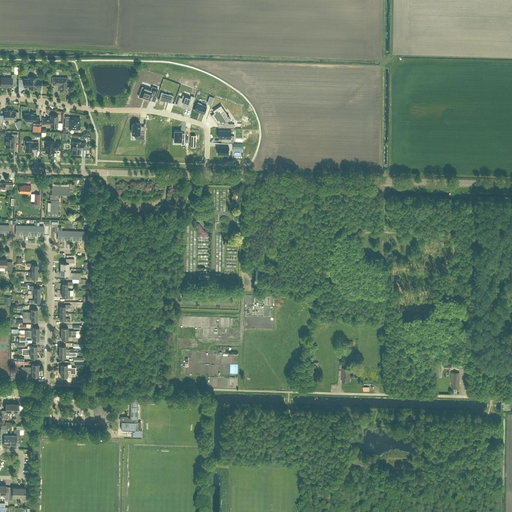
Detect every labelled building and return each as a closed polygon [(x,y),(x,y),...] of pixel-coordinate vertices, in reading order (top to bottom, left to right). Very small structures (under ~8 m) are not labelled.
[(1,79),(0,78),(0,85),(1,86),(1,87),(12,87),(12,85),(16,85),(16,74),(11,74),(11,77),(1,77),(1,79)] [(29,88),(37,88),(37,87),(41,87),(41,79),(37,79),(37,77),(29,77),(29,79),(24,79),(24,87),(29,87),(29,88)] [(60,85),(60,92),(67,92),(67,78),(53,77),(52,85),(60,85)] [(138,96),(139,96),(149,100),(150,100),(150,99),(151,95),(155,97),(155,96),(158,89),(152,87),(151,90),(142,87),(139,96),(138,96)] [(161,92),(159,100),(165,102),(165,101),(171,103),(173,96),(161,92)] [(179,98),(177,105),(186,108),(187,105),(188,105),(189,103),(192,104),(194,97),(191,96),(190,98),(183,95),(182,98),(179,98)] [(197,103),(194,110),(204,114),(207,106),(201,104),(202,103),(198,102),(198,103),(197,103)] [(215,112),(211,114),(213,117),(217,123),(218,123),(223,123),(223,127),(234,127),(234,123),(229,123),(228,121),(231,119),(229,116),(228,114),(221,105),(213,110),(215,112)] [(15,119),(15,111),(12,111),(12,110),(7,110),(7,111),(4,111),(4,115),(0,115),(0,122),(3,122),(3,119),(15,119)] [(25,113),(24,120),(33,121),(33,124),(39,124),(39,118),(36,118),(36,113),(31,113),(25,113)] [(42,118),(42,124),(50,124),(50,126),(57,127),(58,116),(51,115),(50,119),(49,119),(49,118),(42,118)] [(72,118),(71,118),(65,118),(65,127),(69,127),(69,128),(79,129),(80,125),(80,122),(80,121),(80,118),(76,118),(76,117),(73,117),(72,118)] [(132,123),(131,134),(135,134),(135,139),(144,139),(144,130),(140,129),(140,126),(140,122),(135,122),(135,123),(132,123)] [(147,133),(147,140),(153,141),(153,137),(158,137),(158,139),(158,125),(151,125),(150,134),(147,133)] [(158,125),(158,139),(162,139),(162,142),(169,143),(169,136),(166,136),(166,127),(158,126),(158,125)] [(174,131),(174,141),(181,141),(181,144),(184,144),(184,138),(181,138),(181,133),(181,131),(178,131),(178,130),(175,130),(175,131),(174,131)] [(219,130),(218,138),(222,138),(227,138),(227,142),(234,142),(234,135),(231,135),(231,130),(219,130)] [(6,136),(5,147),(13,147),(14,140),(17,140),(17,134),(14,134),(14,137),(6,136)] [(32,141),(24,140),(24,147),(25,147),(25,151),(32,151),(32,149),(34,149),(38,149),(38,142),(32,142),(32,141)] [(54,141),(46,141),(45,152),(53,152),(54,149),(60,149),(61,142),(54,142),(54,141)] [(72,141),(72,153),(80,153),(80,149),(86,149),(86,143),(80,142),(72,141)] [(0,181),(0,191),(1,191),(1,189),(12,189),(12,183),(9,183),(5,183),(5,182),(0,181)] [(52,194),(58,194),(69,194),(73,195),(74,184),(69,184),(69,187),(52,186),(52,194)] [(19,186),(19,192),(26,193),(31,194),(31,185),(22,185),(22,186),(19,186)] [(58,200),(58,194),(52,194),(51,200),(50,212),(47,212),(47,216),(58,216),(59,200),(58,200)] [(0,224),(0,233),(4,234),(8,234),(8,225),(0,224)] [(25,235),(25,226),(16,225),(16,234),(17,234),(24,235),(25,235)] [(34,226),(25,226),(25,235),(30,235),(34,235),(34,226)] [(44,226),(34,226),(34,235),(37,235),(43,235),(44,226)] [(67,240),(67,231),(58,230),(57,239),(67,240)] [(76,231),(67,231),(67,240),(76,240),(76,231)] [(85,231),(76,231),(76,240),(85,240),(85,231)] [(9,264),(9,261),(6,261),(7,259),(0,258),(0,266),(5,266),(4,270),(9,270),(9,273),(12,273),(12,265),(9,264)] [(60,263),(60,269),(68,269),(69,265),(74,265),(74,259),(66,259),(66,263),(60,263)] [(32,266),(32,272),(37,272),(37,265),(32,265),(32,263),(27,263),(27,266),(32,266)] [(68,272),(68,269),(60,269),(60,274),(64,275),(64,276),(67,276),(67,279),(80,279),(80,273),(68,272)] [(37,279),(37,272),(32,272),(31,277),(27,277),(26,280),(32,280),(32,279),(37,279)] [(62,283),(62,290),(67,290),(68,285),(72,285),(73,282),(67,282),(67,283),(62,283)] [(34,289),(34,295),(40,295),(40,287),(35,287),(35,286),(30,286),(29,289),(34,289)] [(67,295),(67,290),(62,290),(62,297),(67,297),(67,299),(72,299),(72,296),(67,295)] [(40,295),(34,295),(34,300),(29,300),(29,303),(34,303),(34,302),(40,302),(40,295)] [(60,313),(65,313),(65,308),(70,308),(70,305),(65,305),(65,306),(60,306),(60,313)] [(65,318),(65,313),(60,313),(60,320),(65,320),(65,322),(70,322),(70,319),(65,318)] [(266,318),(258,318),(258,327),(266,327),(266,318)] [(10,364),(10,367),(10,369),(13,369),(13,364),(23,364),(23,361),(11,361),(11,364),(10,364)] [(349,381),(350,368),(342,367),(342,381),(349,381)] [(451,372),(451,383),(452,383),(452,388),(459,388),(459,372),(451,372)] [(141,422),(138,422),(138,399),(130,399),(130,419),(127,419),(128,416),(121,416),(121,429),(132,429),(132,436),(141,436),(142,429),(141,429),(141,422)] [(12,412),(12,403),(5,403),(5,410),(1,410),(1,417),(7,418),(8,411),(12,412)] [(12,403),(12,412),(16,412),(16,418),(23,418),(23,410),(19,410),(19,403),(12,403)] [(10,444),(10,434),(6,434),(7,428),(1,428),(1,436),(4,436),(3,444),(10,444)] [(14,435),(10,434),(10,444),(16,444),(17,436),(20,436),(20,429),(14,429),(14,435)] [(6,485),(0,484),(0,493),(3,494),(3,497),(6,497),(6,501),(9,501),(9,499),(9,492),(6,492),(6,485)] [(12,492),(9,492),(9,499),(12,499),(12,496),(18,496),(19,487),(12,487),(12,492)] [(19,487),(18,496),(22,496),(22,499),(28,499),(28,492),(25,492),(25,488),(19,487)]
